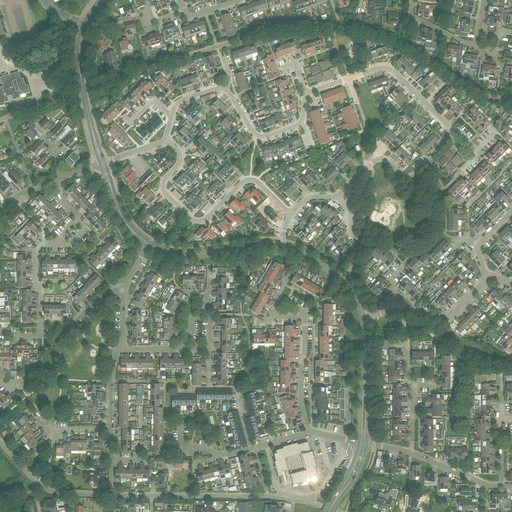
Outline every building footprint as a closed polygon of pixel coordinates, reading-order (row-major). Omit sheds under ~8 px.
[(162,10),(159,1),(156,2),(155,0),(154,0),(153,1),(157,12),(162,10)] [(167,8),(164,0),(161,0),(162,0),(159,1),(162,10),(167,8)] [(263,11),(258,0),(256,0),(257,3),(254,4),(257,13),(263,11)] [(268,9),(265,0),(262,1),(261,0),(258,0),(263,11),(268,9)] [(275,7),(272,0),(266,0),(270,9),(275,7)] [(302,11),(297,0),(295,0),(296,2),(293,3),(296,12),(302,11)] [(307,9),(303,0),(301,0),(300,0),(297,0),(302,11),(307,9)] [(312,7),(309,0),(303,0),(307,9),(312,7)] [(381,7),(382,7),(385,8),(385,3),(383,3),(383,0),(372,0),(372,1),(370,1),(370,7),(374,7),(374,10),(379,10),(379,8),(381,8),(381,7)] [(473,8),(474,2),(468,1),(467,0),(461,0),(461,3),(465,3),(464,7),(473,8)] [(257,13),(254,4),(251,5),(250,1),(248,2),(252,15),(257,13)] [(252,15),(248,2),(246,3),(247,6),(244,7),(247,17),(252,15)] [(428,11),(434,12),(435,6),(426,5),(425,9),(419,8),(418,14),(423,15),(423,17),(423,18),(427,19),(428,18),(429,15),(428,15),(428,11)] [(120,17),(117,18),(118,22),(121,22),(124,21),(130,19),(129,16),(135,14),(133,7),(124,10),(125,14),(122,15),(120,16),(120,17)] [(247,17),(244,7),(239,9),(239,8),(236,9),(237,12),(239,11),(242,18),(247,17)] [(382,15),(382,7),(381,7),(381,8),(379,8),(379,10),(374,10),(374,7),(370,7),(368,7),(368,15),(372,15),(372,16),(372,17),(373,18),(374,18),(377,18),(378,18),(379,17),(380,16),(379,15),(382,15)] [(474,10),(473,9),(473,8),(464,7),(464,10),(460,10),(459,16),(465,17),(466,13),(472,14),(472,13),(473,13),(474,10)] [(511,25),(511,16),(511,15),(509,15),(510,11),(503,10),(503,11),(502,15),(502,18),(505,19),(505,24),(511,25)] [(398,23),(398,13),(388,13),(388,24),(392,24),(392,23),(398,23)] [(502,18),(502,15),(499,14),(496,13),(495,16),(496,16),(496,19),(488,18),(487,25),(490,26),(497,27),(498,20),(501,21),(502,18)] [(219,23),(232,19),(230,14),(220,17),(221,20),(218,21),(219,23)] [(470,28),(471,22),(465,21),(465,17),(459,16),(458,21),(462,22),(461,26),(470,28)] [(206,31),(203,22),(200,23),(198,19),(196,20),(201,33),(206,31)] [(224,27),(233,24),(232,19),(219,23),(220,26),(223,24),(224,27)] [(201,33),(196,20),(194,21),(195,24),(192,25),(195,35),(201,33)] [(136,27),(134,22),(125,24),(126,30),(136,27)] [(176,31),(174,23),(169,25),(172,34),(177,32),(178,37),(181,36),(179,30),(176,31)] [(195,35),(192,25),(189,26),(188,23),(186,24),(190,36),(195,35)] [(190,36),(186,24),(184,24),(185,28),(182,29),(185,38),(190,36)] [(222,34),(235,29),(233,24),(224,27),(225,30),(222,31),(222,34)] [(172,34),(169,25),(163,27),(166,35),(163,36),(165,42),(168,41),(168,40),(173,38),(172,34)] [(470,33),(471,29),(470,28),(461,26),(460,29),(455,30),(455,35),(462,36),(463,33),(469,34),(469,33),(470,33)] [(228,38),(237,34),(235,29),(222,34),(223,36),(227,35),(228,38)] [(427,31),(428,30),(421,29),(420,35),(417,35),(415,42),(419,42),(419,41),(421,41),(422,40),(422,39),(426,39),(427,31)] [(433,32),(427,31),(426,39),(426,41),(425,44),(431,45),(430,48),(435,49),(436,40),(432,39),(433,32)] [(152,35),(156,45),(162,42),(159,32),(152,35)] [(145,48),(156,45),(152,35),(145,37),(146,39),(142,40),(145,48)] [(129,46),(128,46),(126,38),(121,40),(122,42),(119,43),(121,51),(123,54),(126,52),(127,52),(127,53),(128,53),(129,53),(130,53),(131,53),(131,52),(132,52),(132,51),(132,50),(133,50),(133,49),(132,49),(132,48),(132,47),(131,47),(131,46),(130,46),(129,46)] [(307,50),(305,45),(301,46),(300,44),(301,44),(300,40),(296,41),(299,49),(301,49),(302,52),(301,52),(302,55),(303,55),(305,54),(306,56),(310,54),(309,49),(307,50)] [(325,49),(324,46),(323,44),(324,44),(323,40),(320,41),(320,40),(315,42),(317,46),(318,46),(320,51),(325,49)] [(296,52),(296,51),(299,49),(296,41),(290,43),(291,48),(290,49),(291,54),(296,52)] [(317,46),(315,42),(310,43),(312,48),(313,47),(315,52),(320,51),(318,46),(317,46)] [(312,48),(310,43),(305,45),(307,50),(309,49),(310,54),(315,52),(313,47),(312,48)] [(395,55),(396,52),(396,49),(391,48),(390,45),(387,46),(381,48),(383,56),(389,54),(395,55)] [(453,55),(455,46),(449,45),(448,52),(445,52),(444,58),(449,59),(450,58),(450,57),(452,58),(453,57),(453,55)] [(258,55),(255,46),(254,46),(249,48),(251,55),(253,61),(256,60),(255,56),(258,55)] [(459,56),(460,47),(455,46),(453,55),(453,57),(453,58),(457,58),(456,62),(456,66),(460,67),(461,63),(461,60),(462,56),(459,56)] [(282,52),(280,47),(275,48),(275,50),(273,51),(274,54),(275,54),(277,59),(281,57),(280,52),(282,52)] [(251,55),(249,48),(243,49),(246,57),(251,55)] [(378,57),(375,50),(374,48),(369,50),(366,51),(368,56),(370,55),(372,59),(378,57)] [(381,48),(375,50),(378,57),(383,56),(381,48)] [(246,57),(243,49),(237,51),(240,59),(246,57)] [(240,59),(237,51),(232,53),(234,61),(240,59)] [(113,62),(117,61),(116,56),(115,57),(114,52),(107,53),(108,60),(104,61),(106,67),(113,65),(113,62)] [(273,60),(272,55),(270,56),(269,53),(263,54),(264,56),(263,57),(264,60),(263,60),(264,65),(269,63),(268,61),(273,60)] [(470,65),(472,56),(465,55),(465,61),(461,60),(461,63),(460,67),(466,68),(466,65),(470,65)] [(480,66),(477,66),(478,56),(474,55),(474,56),(472,56),(470,65),(470,69),(476,70),(475,77),(479,78),(480,70),(480,66)] [(205,58),(205,59),(203,59),(203,60),(202,61),(203,63),(204,64),(205,64),(207,64),(214,62),(212,56),(205,58)] [(405,62),(407,60),(405,58),(403,60),(401,57),(395,63),(400,67),(405,62)] [(275,65),(273,60),(268,61),(269,63),(264,65),(266,70),(271,68),(270,66),(275,65)] [(328,69),(325,61),(319,63),(320,68),(319,68),(320,72),(321,72),(321,71),(325,70),(328,69)] [(216,67),(214,62),(207,64),(204,65),(205,68),(206,68),(206,71),(207,71),(216,67)] [(404,72),(410,66),(405,62),(400,67),(404,72)] [(276,69),(275,65),(270,66),(271,68),(266,70),(267,75),(272,73),(272,71),(276,69)] [(489,75),(490,66),(484,65),(483,70),(480,70),(479,78),(478,79),(478,82),(480,82),(480,80),(479,80),(480,79),(484,79),(484,77),(489,78),(489,75)] [(320,72),(319,68),(318,66),(310,69),(312,75),(316,73),(317,75),(320,73),(321,72),(320,72)] [(414,70),(410,66),(404,72),(408,76),(409,75),(414,70)] [(497,67),(490,66),(489,75),(489,78),(488,80),(498,82),(500,73),(496,72),(497,67)] [(218,73),(216,67),(207,71),(206,71),(205,71),(206,73),(207,73),(210,72),(211,76),(216,74),(218,73)] [(278,74),(276,69),(272,71),(272,73),(267,75),(268,77),(266,78),(267,81),(279,77),(278,74)] [(332,76),(330,70),(326,71),(325,70),(321,71),(321,72),(322,73),(323,77),(324,79),(332,76)] [(432,81),(437,77),(439,74),(436,72),(433,74),(431,72),(430,70),(425,74),(432,81)] [(161,82),(164,78),(166,76),(162,72),(161,73),(160,71),(156,73),(152,76),(154,78),(152,80),(155,84),(159,80),(161,82)] [(199,82),(197,78),(199,78),(197,71),(192,72),(194,76),(190,77),(193,84),(199,82)] [(7,97),(12,95),(13,100),(21,98),(26,97),(25,94),(30,93),(27,85),(25,86),(23,78),(21,79),(18,72),(11,74),(12,79),(10,80),(9,75),(6,76),(6,74),(5,74),(2,75),(2,77),(0,77),(3,87),(0,87),(0,106),(2,106),(5,105),(4,103),(9,102),(7,97)] [(323,82),(322,77),(323,77),(322,73),(321,72),(320,73),(317,75),(314,76),(317,84),(323,82)] [(245,78),(243,73),(235,75),(237,81),(245,78)] [(428,86),(432,81),(425,74),(423,76),(425,78),(423,80),(428,86)] [(193,84),(190,77),(185,79),(187,86),(193,84)] [(288,85),(286,81),(287,80),(286,77),(281,79),(275,81),(277,87),(282,85),(283,87),(288,85)] [(164,85),(168,82),(164,78),(161,82),(159,80),(155,84),(159,88),(163,84),(164,85)] [(246,84),(245,78),(237,81),(239,87),(246,84)] [(388,81),(387,82),(385,78),(379,80),(382,88),(385,94),(384,95),(386,97),(388,94),(386,93),(385,88),(390,86),(388,81)] [(187,86),(185,79),(179,81),(181,88),(187,86)] [(149,90),(153,87),(149,83),(150,82),(147,80),(145,82),(144,81),(141,84),(144,88),(145,87),(149,90)] [(382,88),(379,80),(374,82),(376,90),(382,88)] [(424,90),(428,86),(423,80),(418,84),(424,90)] [(168,89),(171,85),(168,82),(164,85),(163,84),(159,88),(163,91),(166,87),(168,89)] [(376,90),(374,82),(368,84),(371,92),(376,90)] [(249,83),(246,84),(239,87),(241,92),(251,89),(249,83)] [(146,94),(149,90),(145,87),(144,88),(141,84),(137,88),(141,91),(142,90),(146,94)] [(175,89),(171,85),(168,89),(166,87),(163,91),(166,95),(167,94),(169,96),(172,93),(171,93),(175,89)] [(142,98),(146,94),(142,90),(141,91),(137,88),(134,91),(137,95),(138,94),(142,98)] [(346,98),(343,88),(337,90),(342,104),(344,103),(343,99),(346,98)] [(393,101),(400,93),(396,89),(388,96),(393,101)] [(256,98),(254,93),(253,90),(248,92),(248,94),(247,95),(249,101),(256,98)] [(342,104),(337,90),(332,91),(335,102),(339,100),(340,105),(342,104)] [(137,95),(134,91),(130,95),(134,98),(135,97),(138,101),(142,98),(138,94),(137,95)] [(335,102),(332,91),(326,93),(331,108),(333,107),(332,103),(335,102)] [(331,108),(326,93),(321,95),(325,106),(328,104),(329,108),(331,108)] [(397,105),(404,97),(400,93),(393,101),(397,105)] [(448,103),(451,100),(445,93),(439,99),(442,102),(443,104),(442,105),(445,108),(449,105),(448,103)] [(135,105),(138,101),(135,97),(134,98),(130,95),(126,99),(130,102),(131,101),(135,105)] [(403,107),(409,102),(404,97),(397,105),(399,107),(401,105),(403,107)] [(260,101),(257,102),(256,98),(249,101),(250,107),(261,103),(260,101)] [(131,108),(135,105),(131,101),(130,102),(126,99),(123,102),(126,106),(125,107),(128,109),(129,108),(130,107),(131,108)] [(211,116),(222,105),(218,101),(217,102),(214,99),(212,101),(206,104),(207,107),(209,109),(212,112),(209,114),(211,116)] [(451,107),(455,103),(451,100),(448,103),(449,105),(445,108),(449,112),(453,108),(451,107)] [(119,114),(122,110),(121,109),(123,107),(121,104),(120,105),(117,101),(113,105),(116,109),(115,110),(119,114)] [(455,111),(459,107),(461,105),(457,101),(455,103),(451,107),(453,108),(449,112),(453,115),(456,112),(455,111)] [(263,109),(261,103),(250,107),(252,112),(263,109)] [(206,114),(202,105),(197,107),(194,104),(190,109),(197,116),(200,113),(203,117),(206,114)] [(497,106),(492,104),(488,108),(491,112),(494,109),(497,106)] [(116,109),(113,105),(109,109),(113,112),(111,113),(115,117),(119,114),(115,110),(116,109)] [(227,110),(222,105),(211,116),(213,118),(217,114),(220,116),(227,110)] [(296,110),(294,105),(289,106),(289,105),(284,106),(285,111),(283,111),(284,115),(285,115),(286,117),(294,115),(293,111),(296,110)] [(338,117),(352,112),(350,106),(349,107),(340,110),(341,113),(337,115),(338,117)] [(461,116),(463,114),(461,112),(462,111),(459,107),(455,111),(456,112),(453,115),(457,119),(460,116),(461,116)] [(474,115),(477,111),(474,107),(470,111),(469,110),(465,115),(467,117),(468,116),(471,120),(475,116),(474,115)] [(113,112),(109,109),(106,112),(109,116),(108,117),(112,121),(115,117),(111,113),(113,112)] [(194,119),(197,116),(190,109),(188,110),(187,110),(185,111),(185,112),(186,113),(185,114),(188,116),(186,118),(194,126),(197,122),(194,119)] [(325,114),(325,112),(320,113),(319,109),(310,113),(309,113),(311,119),(325,114)] [(413,111),(412,112),(410,109),(403,116),(406,119),(407,117),(412,121),(417,116),(417,115),(417,114),(416,113),(415,113),(413,111)] [(477,118),(481,115),(477,111),(474,115),(475,116),(471,120),(475,123),(479,120),(477,118)] [(111,122),(112,121),(108,117),(109,116),(106,112),(102,116),(103,117),(101,119),(103,121),(104,121),(108,124),(111,122)] [(344,121),(354,117),(352,112),(338,117),(338,119),(343,117),(344,121)] [(279,120),(281,119),(279,113),(276,114),(277,114),(274,115),(275,117),(272,118),(274,126),(280,124),(279,120)] [(486,117),(483,113),(481,115),(477,118),(479,120),(475,123),(479,127),(482,123),(481,122),(485,118),(486,117)] [(323,120),(322,117),(326,116),(325,114),(311,119),(313,124),(323,120)] [(154,119),(152,120),(153,121),(157,126),(158,126),(162,122),(156,116),(154,119)] [(416,126),(421,120),(417,116),(412,121),(416,126)] [(226,128),(233,121),(228,117),(226,119),(224,117),(218,123),(222,128),(224,126),(226,128)] [(268,128),(266,120),(265,117),(259,119),(259,120),(259,121),(260,123),(262,128),(262,130),(263,131),(266,130),(266,129),(266,128),(268,128)] [(356,122),(354,117),(344,121),(345,124),(341,125),(341,127),(356,122)] [(272,118),(266,120),(268,128),(274,126),(272,118)] [(487,128),(489,125),(487,123),(488,122),(485,118),(481,122),(482,123),(479,127),(482,131),(486,127),(487,128)] [(500,126),(504,123),(500,119),(496,123),(495,122),(493,124),(495,126),(494,128),(498,131),(501,128),(500,126)] [(40,126),(45,131),(49,126),(52,129),(56,124),(51,120),(48,123),(46,120),(40,126)] [(150,123),(148,125),(154,130),(158,126),(157,126),(153,121),(152,120),(151,122),(150,123)] [(324,124),(323,120),(313,124),(314,129),(329,124),(328,122),(324,124)] [(420,130),(426,124),(421,120),(416,126),(420,130)] [(188,133),(184,128),(189,124),(186,121),(180,127),(182,130),(177,135),(182,139),(188,133)] [(236,123),(234,121),(233,122),(233,121),(226,128),(224,130),(227,133),(228,132),(229,134),(225,138),(228,140),(232,136),(234,134),(232,132),(237,126),(236,124),(236,123)] [(35,127),(30,122),(25,127),(29,131),(26,134),(33,140),(36,137),(35,136),(37,134),(32,129),(35,127)] [(358,128),(356,122),(341,127),(342,129),(346,128),(347,131),(358,128)] [(114,130),(118,127),(114,123),(110,127),(110,126),(107,129),(109,131),(108,132),(112,135),(116,132),(114,130)] [(504,130),(507,126),(504,123),(500,126),(501,128),(498,131),(501,135),(505,131),(504,130)] [(327,131),(326,128),(330,126),(329,124),(314,129),(316,135),(327,131)] [(144,129),(148,133),(150,135),(153,131),(154,130),(151,128),(148,125),(146,126),(144,128),(144,129)] [(69,131),(71,129),(67,126),(63,130),(59,126),(52,133),(57,138),(64,132),(66,134),(69,131)] [(138,129),(136,131),(143,138),(147,135),(148,133),(144,129),(143,128),(141,126),(139,128),(138,129)] [(507,133),(511,130),(507,126),(504,130),(505,131),(501,135),(505,138),(508,135),(507,133)] [(118,134),(121,131),(118,127),(114,130),(116,132),(112,135),(115,139),(119,135),(118,134)] [(387,140),(392,134),(388,130),(383,136),(387,140)] [(74,141),(71,138),(74,139),(76,137),(75,134),(72,133),(69,131),(66,134),(65,135),(68,138),(62,144),(67,148),(74,141)] [(121,138),(125,134),(121,131),(118,134),(119,135),(115,139),(119,143),(123,139),(121,138)] [(197,137),(201,133),(199,131),(197,132),(195,135),(193,133),(191,135),(188,133),(182,139),(186,144),(191,139),(193,141),(197,137)] [(206,142),(203,140),(205,139),(203,136),(206,133),(204,131),(201,133),(197,137),(199,140),(194,145),(199,149),(206,142)] [(328,134),(327,131),(316,135),(318,140),(333,135),(332,133),(328,134)] [(433,145),(437,141),(435,139),(439,136),(433,131),(428,135),(430,137),(427,140),(433,145)] [(132,142),(128,139),(129,138),(125,134),(121,138),(123,139),(119,143),(123,146),(126,143),(129,145),(132,142)] [(234,147),(236,145),(243,138),(238,134),(234,138),(232,136),(228,140),(227,141),(229,143),(230,143),(234,147)] [(391,144),(397,139),(392,134),(387,140),(391,144)] [(330,142),(329,138),(333,137),(333,135),(318,140),(320,145),(330,142)] [(303,148),(299,136),(291,139),(291,140),(292,140),(294,148),(295,148),(295,150),(302,147),(303,148)] [(243,147),(247,143),(243,138),(236,145),(239,148),(236,150),(240,154),(245,149),(243,147)] [(395,148),(401,143),(397,139),(391,144),(395,148)] [(294,148),(292,140),(291,140),(284,142),(284,143),(287,152),(288,152),(288,153),(288,154),(293,153),(293,152),(296,152),(295,150),(295,148),(294,148)] [(433,145),(427,140),(423,144),(429,149),(433,145)] [(211,145),(209,146),(206,142),(199,149),(203,154),(208,149),(211,152),(209,154),(212,156),(217,151),(211,145)] [(509,148),(505,145),(506,144),(504,142),(502,143),(501,142),(497,146),(500,150),(502,148),(505,152),(509,148)] [(24,153),(28,157),(33,153),(37,156),(44,148),(39,143),(31,150),(29,148),(24,153)] [(287,152),(284,143),(277,146),(280,154),(280,156),(280,155),(287,153),(288,153),(288,152),(287,152)] [(424,154),(429,149),(423,144),(419,148),(424,154)] [(280,154),(277,146),(277,145),(269,148),(272,156),(272,157),(273,157),(272,157),(280,154)] [(348,149),(344,145),(340,150),(341,151),(340,152),(336,155),(339,158),(346,164),(350,160),(346,155),(349,152),(347,150),(348,149)] [(404,151),(406,149),(402,145),(394,153),(398,157),(404,151)] [(500,150),(497,146),(493,150),(497,153),(498,152),(502,156),(505,152),(502,148),(500,150)] [(272,156),(269,148),(269,147),(261,149),(264,159),(265,159),(265,158),(272,156)] [(403,161),(408,156),(410,153),(406,149),(404,151),(398,157),(403,161)] [(455,155),(449,149),(444,154),(447,157),(446,158),(449,161),(450,161),(450,160),(453,157),(455,155)] [(76,155),(79,152),(77,150),(66,161),(71,167),(80,158),(76,155)] [(497,153),(493,150),(490,153),(493,157),(495,156),(498,159),(502,156),(498,152),(497,153)] [(223,157),(219,153),(217,151),(214,154),(220,160),(223,157)] [(158,155),(155,158),(158,162),(156,163),(161,168),(163,166),(164,167),(171,161),(169,159),(170,158),(168,155),(165,152),(162,155),(160,154),(158,156),(158,155)] [(494,166),(496,164),(495,163),(498,159),(495,156),(493,157),(490,153),(486,157),(488,159),(490,161),(489,161),(494,166)] [(456,166),(462,159),(457,155),(454,158),(453,157),(450,160),(450,161),(451,161),(454,164),(456,166)] [(40,165),(43,169),(50,162),(45,156),(41,160),(39,158),(33,164),(37,168),(40,165)] [(407,166),(413,160),(408,156),(403,161),(407,166)] [(450,162),(450,161),(449,161),(446,158),(444,156),(438,163),(443,167),(446,164),(447,165),(450,162)] [(341,169),(346,164),(339,158),(336,160),(334,158),(332,160),(330,158),(328,160),(331,163),(335,167),(337,165),(341,169)] [(209,167),(204,162),(202,165),(197,160),(192,164),(199,171),(201,172),(203,170),(204,172),(209,167)] [(234,172),(230,167),(232,165),(227,160),(224,162),(225,163),(223,165),(225,167),(223,170),(230,176),(230,175),(232,176),(234,173),(234,172)] [(452,173),(456,168),(453,165),(454,164),(451,161),(450,161),(450,162),(447,165),(445,167),(452,173)] [(492,167),(490,165),(489,166),(485,162),(482,166),(485,169),(484,171),(488,174),(491,171),(490,169),(492,167)] [(338,175),(334,170),(336,168),(335,167),(331,163),(329,165),(330,166),(327,169),(329,170),(327,172),(334,179),(338,175)] [(197,173),(199,171),(192,164),(188,169),(192,173),(190,175),(194,180),(199,175),(197,173)] [(136,178),(135,176),(136,175),(137,174),(133,167),(131,169),(127,165),(120,172),(122,174),(121,175),(126,188),(136,178)] [(485,169),(482,166),(478,169),(482,173),(480,174),(484,178),(488,174),(484,171),(485,169)] [(312,176),(315,174),(315,173),(313,172),(308,167),(305,170),(307,172),(303,175),(305,177),(305,178),(311,183),(312,185),(317,180),(312,176)] [(482,173),(478,169),(474,173),(478,177),(477,178),(480,181),(484,178),(480,174),(482,173)] [(230,176),(223,170),(221,172),(219,170),(216,172),(215,171),(213,173),(216,176),(219,179),(221,176),(225,181),(226,180),(227,181),(229,178),(229,177),(230,176)] [(21,179),(14,171),(10,176),(6,172),(4,174),(2,175),(6,179),(8,181),(10,179),(16,184),(21,179)] [(144,190),(142,188),(151,180),(151,181),(156,177),(150,171),(140,181),(137,179),(130,186),(132,188),(131,189),(134,192),(138,189),(140,191),(136,195),(140,199),(143,196),(144,197),(150,191),(146,188),(144,190)] [(334,179),(327,172),(325,175),(323,173),(321,175),(329,184),(334,179)] [(192,182),(195,180),(194,180),(190,175),(188,178),(184,173),(179,178),(185,184),(188,187),(191,184),(190,184),(192,182)] [(478,177),(474,173),(471,177),(472,178),(469,180),(473,185),(475,183),(477,185),(480,181),(477,178),(478,177)] [(302,174),(296,178),(295,177),(293,179),(296,181),(298,184),(300,182),(306,188),(311,183),(305,178),(305,177),(303,175),(302,174)] [(4,181),(6,179),(2,175),(0,177),(0,188),(3,192),(6,189),(7,189),(9,187),(4,181)] [(224,189),(219,183),(221,181),(219,179),(216,176),(212,180),(216,183),(213,186),(220,193),(224,189)] [(297,188),(293,184),(296,181),(293,179),(291,176),(288,179),(287,178),(285,183),(284,184),(286,185),(293,192),(297,188)] [(181,189),(185,184),(179,178),(175,182),(179,186),(176,189),(181,194),(183,191),(181,189)] [(473,185),(469,180),(468,181),(465,178),(463,180),(462,178),(458,182),(462,186),(463,185),(466,188),(470,185),(472,186),(473,185)] [(462,186),(458,182),(454,186),(458,189),(459,188),(463,192),(466,188),(463,185),(462,186)] [(73,200),(79,194),(76,190),(78,188),(74,184),(72,186),(76,190),(69,196),(73,200)] [(293,192),(286,185),(282,189),(280,187),(279,187),(276,184),(272,187),(281,196),(284,193),(288,197),(293,192)] [(220,193),(213,186),(211,188),(209,187),(209,186),(208,185),(207,186),(206,186),(206,187),(203,190),(208,195),(210,192),(215,198),(216,197),(217,197),(220,195),(220,194),(219,194),(220,193)] [(69,196),(76,190),(72,186),(66,192),(69,196)] [(458,189),(454,186),(451,189),(454,193),(456,192),(459,195),(461,198),(465,194),(463,192),(459,188),(458,189)] [(197,198),(194,196),(198,191),(194,187),(188,194),(190,196),(186,201),(190,205),(197,198)] [(456,199),(459,195),(456,192),(454,193),(451,189),(447,193),(451,197),(450,198),(453,200),(455,198),(456,199)] [(257,204),(263,198),(255,190),(252,194),(249,191),(244,195),(249,200),(252,198),(257,204)] [(148,206),(156,198),(150,191),(144,197),(145,198),(143,200),(148,206)] [(509,199),(502,192),(498,196),(505,202),(509,199)] [(38,205),(47,195),(46,193),(42,197),(40,195),(38,197),(37,195),(33,199),(34,201),(38,205)] [(77,204),(83,198),(79,194),(73,200),(77,204)] [(41,209),(47,203),(45,201),(49,197),(47,195),(38,205),(41,209)] [(505,202),(498,196),(494,200),(496,202),(498,203),(501,206),(505,202)] [(201,207),(208,201),(204,197),(199,201),(197,198),(190,205),(194,210),(199,205),(201,207)] [(81,207),(87,201),(83,198),(77,204),(81,207)] [(230,205),(236,211),(239,208),(242,211),(247,206),(242,202),(240,204),(235,200),(230,205)] [(45,213),(55,203),(53,201),(49,205),(47,203),(41,209),(45,213)] [(85,211),(91,205),(87,201),(81,207),(85,211)] [(504,210),(501,206),(498,203),(496,202),(492,205),(494,207),(501,213),(504,210)] [(47,218),(49,216),(55,210),(53,208),(57,204),(55,203),(45,213),(44,214),(47,218)] [(323,208),(323,207),(319,204),(313,210),(317,214),(319,212),(323,208)] [(94,210),(95,209),(91,205),(85,211),(89,215),(92,212),(94,210)] [(150,215),(155,219),(163,211),(158,205),(153,210),(150,208),(144,215),(147,218),(150,215)] [(329,209),(325,205),(323,207),(323,208),(319,212),(323,216),(324,215),(323,215),(329,209)] [(501,213),(494,207),(492,205),(488,209),(490,211),(497,217),(501,213)] [(334,212),(333,212),(330,208),(329,209),(323,215),(324,215),(327,218),(328,217),(334,212)] [(53,220),(63,210),(61,209),(57,212),(55,210),(49,216),(53,220)] [(265,214),(272,221),(277,216),(270,209),(265,214)] [(497,217),(490,211),(488,209),(485,213),(493,221),(497,217)] [(63,218),(61,216),(64,212),(63,210),(53,220),(56,224),(56,225),(58,227),(64,221),(62,219),(63,218)] [(89,222),(98,213),(94,210),(92,212),(89,215),(85,218),(89,222)] [(332,221),(336,216),(337,216),(339,214),(335,210),(333,212),(334,212),(328,217),(332,221)] [(170,213),(169,214),(166,212),(162,216),(157,221),(162,226),(166,222),(169,225),(176,218),(170,213)] [(242,222),(236,216),(234,218),(229,212),(223,218),(231,225),(233,227),(237,224),(238,226),(242,222)] [(93,226),(99,220),(98,218),(99,216),(99,215),(98,213),(89,222),(93,226)] [(333,227),(340,220),(345,215),(343,213),(340,216),(338,218),(337,216),(336,216),(332,221),(330,223),(333,227)] [(489,225),(493,221),(485,213),(481,217),(489,225)] [(266,220),(261,215),(253,222),(253,224),(255,226),(256,226),(263,233),(268,228),(263,222),(266,220)] [(315,225),(316,225),(319,222),(313,215),(309,219),(310,220),(315,225)] [(316,233),(314,231),(313,230),(301,218),(301,219),(300,217),(299,219),(304,224),(305,227),(304,228),(305,229),(312,236),(313,236),(316,234),(316,233)] [(313,230),(317,226),(316,225),(315,225),(310,220),(308,222),(307,221),(305,220),(303,217),(301,218),(313,230)] [(489,225),(481,217),(479,218),(477,220),(485,229),(489,225)] [(36,228),(30,222),(28,220),(24,223),(36,235),(38,234),(34,230),(36,228)] [(97,230),(103,224),(105,222),(104,220),(102,220),(101,222),(99,220),(93,226),(97,230)] [(481,233),(485,229),(477,220),(470,227),(477,234),(480,232),(481,233)] [(334,237),(338,232),(339,233),(341,231),(339,229),(341,227),(340,226),(343,223),(342,222),(339,225),(337,227),(330,233),(334,237)] [(36,235),(24,223),(20,227),(28,235),(30,233),(34,237),(36,235)] [(213,228),(220,234),(223,232),(226,230),(227,231),(230,228),(224,223),(221,225),(220,223),(217,226),(216,225),(213,228)] [(101,234),(107,227),(103,224),(97,230),(101,234)] [(312,236),(305,229),(303,231),(301,230),(298,226),(296,228),(306,237),(308,240),(308,239),(309,241),(310,241),(313,238),(313,237),(312,236)] [(28,235),(20,227),(16,231),(28,243),(30,241),(26,238),(28,235)] [(199,237),(201,240),(206,235),(211,239),(216,235),(208,227),(205,231),(202,228),(195,235),(198,238),(199,237)] [(302,241),(306,237),(296,228),(295,229),(298,232),(295,234),(302,241)] [(336,243),(345,233),(347,231),(345,230),(343,232),(342,232),(340,234),(339,233),(338,232),(334,237),(330,241),(333,245),(335,242),(336,243)] [(28,243),(16,231),(14,233),(14,234),(13,235),(21,243),(23,241),(26,245),(28,243)] [(508,240),(510,238),(504,232),(499,236),(504,240),(502,243),(506,248),(511,243),(508,240)] [(337,248),(342,243),(343,243),(344,242),(342,240),(343,239),(343,238),(346,235),(345,233),(336,243),(335,242),(333,245),(337,248)] [(18,246),(21,243),(13,235),(10,238),(18,246)] [(115,249),(119,245),(112,239),(110,241),(108,239),(107,241),(115,249)] [(341,252),(347,245),(351,241),(350,240),(347,243),(345,243),(344,245),(343,243),(342,243),(337,248),(336,249),(340,253),(341,252)] [(111,253),(115,249),(107,241),(105,243),(107,245),(105,247),(111,253)] [(450,247),(444,241),(440,245),(447,251),(450,247)] [(344,256),(347,253),(350,255),(355,249),(353,247),(356,244),(354,243),(351,246),(349,246),(349,247),(347,245),(341,252),(344,256)] [(447,251),(440,245),(436,248),(443,255),(447,251)] [(494,263),(503,254),(502,252),(499,249),(497,246),(492,252),(494,254),(490,258),(494,263)] [(107,257),(111,253),(105,247),(103,249),(101,247),(99,249),(107,257)] [(374,258),(380,251),(377,247),(370,254),(374,258)] [(443,255),(436,248),(432,252),(439,259),(443,255)] [(103,260),(107,257),(99,249),(97,250),(99,252),(97,254),(103,260)] [(380,260),(384,255),(380,251),(374,258),(378,262),(380,260)] [(439,259),(432,252),(429,256),(432,260),(437,264),(441,260),(439,259)] [(460,262),(466,256),(462,252),(456,259),(460,262)] [(31,259),(26,259),(26,256),(26,253),(17,253),(17,261),(31,261),(31,259)] [(384,263),(390,257),(386,253),(384,255),(380,260),(384,263)] [(432,260),(429,256),(426,253),(422,257),(428,264),(432,260)] [(103,260),(97,254),(95,256),(93,255),(91,256),(99,264),(103,260)] [(499,267),(503,263),(505,265),(511,260),(509,258),(508,258),(506,256),(505,257),(503,254),(494,263),(499,267)] [(95,268),(99,264),(91,256),(90,258),(92,260),(89,262),(95,268)] [(464,266),(470,260),(466,256),(460,262),(464,266)] [(392,259),(390,257),(384,263),(388,267),(390,265),(392,267),(395,264),(393,262),(394,261),(392,259)] [(422,257),(418,261),(422,265),(425,268),(428,264),(422,257)] [(422,265),(418,261),(415,258),(411,262),(418,269),(422,265)] [(467,270),(474,264),(470,260),(464,266),(467,270)] [(279,271),(282,266),(274,262),(271,266),(279,271)] [(418,269),(411,262),(407,266),(412,270),(414,272),(417,275),(421,271),(418,269)] [(471,274),(478,267),(474,264),(467,270),(471,274)] [(276,275),(279,271),(271,266),(271,267),(269,265),(266,270),(269,271),(276,275)] [(274,280),(276,275),(269,271),(266,276),(279,284),(280,282),(281,281),(277,279),(276,281),(274,280)] [(156,282),(159,277),(151,273),(150,276),(147,274),(146,276),(156,282)] [(226,284),(226,278),(225,278),(225,274),(222,274),(222,278),(217,278),(217,281),(212,281),(212,284),(226,284)] [(296,284),(300,277),(295,274),(291,282),(296,284)] [(102,281),(96,275),(92,279),(100,287),(102,285),(100,283),(102,281)] [(404,290),(411,283),(408,281),(410,280),(405,275),(400,281),(403,284),(400,286),(404,290)] [(159,284),(156,282),(146,276),(145,279),(147,280),(146,282),(153,287),(154,285),(156,286),(157,286),(159,284)] [(279,284),(266,276),(263,280),(271,285),(272,283),(274,284),(274,283),(278,286),(278,285),(279,284)] [(305,280),(300,277),(296,284),(300,287),(305,280)] [(381,278),(377,281),(377,282),(384,288),(388,284),(381,278)] [(100,287),(92,279),(88,282),(94,289),(96,287),(98,289),(100,287)] [(384,288),(377,282),(377,281),(376,279),(372,283),(380,292),(384,288)] [(465,286),(458,279),(455,283),(461,290),(465,286)] [(270,287),(271,285),(263,280),(260,285),(270,291),(274,293),(275,291),(271,288),(270,287)] [(305,290),(309,282),(305,280),(300,287),(305,290)] [(94,289),(88,282),(84,286),(92,294),(94,293),(92,291),(94,289)] [(151,291),(153,287),(146,282),(144,285),(142,284),(141,286),(151,291)] [(310,293),(314,285),(309,282),(305,290),(310,293)] [(461,290),(455,283),(453,282),(449,285),(457,293),(461,290)] [(380,292),(372,283),(368,287),(370,289),(376,296),(380,292)] [(408,294),(415,287),(411,283),(404,290),(408,294)] [(92,294),(84,286),(83,285),(79,288),(80,290),(86,296),(89,294),(90,296),(92,294)] [(270,291),(260,285),(258,290),(261,292),(265,294),(268,290),(270,291)] [(314,295),(319,288),(314,285),(310,293),(314,295)] [(457,293),(449,285),(448,285),(447,286),(448,287),(445,289),(454,297),(457,293)] [(148,296),(151,291),(141,286),(140,288),(142,289),(140,292),(148,296)] [(181,300),(184,295),(177,291),(178,289),(175,287),(171,294),(181,300)] [(412,298),(418,291),(415,287),(408,294),(412,298)] [(322,293),(324,291),(319,288),(314,295),(319,298),(322,293)] [(454,297),(445,289),(441,293),(450,301),(454,297)] [(86,296),(80,290),(76,294),(85,302),(86,300),(84,298),(86,296)] [(492,302),(502,292),(500,290),(497,292),(495,290),(488,297),(492,302)] [(418,291),(412,298),(416,302),(422,295),(418,291)] [(450,301),(441,293),(439,291),(436,295),(438,297),(446,305),(450,301)] [(145,301),(148,296),(140,292),(139,294),(137,293),(135,295),(145,301)] [(261,292),(259,297),(266,301),(269,296),(265,294),(261,292)] [(503,299),(501,297),(504,294),(502,292),(492,302),(497,306),(500,302),(503,299)] [(85,302),(76,294),(73,298),(79,304),(81,302),(83,304),(85,302)] [(179,304),(181,300),(171,294),(169,299),(171,300),(179,304)] [(504,307),(511,298),(511,294),(511,295),(509,297),(507,295),(503,299),(500,302),(504,307)] [(145,301),(135,295),(134,297),(137,299),(135,302),(138,303),(136,307),(144,309),(145,307),(143,306),(145,301)] [(263,306),(266,301),(259,297),(256,301),(263,306)] [(446,305),(438,297),(431,303),(436,308),(439,305),(442,309),(446,305)] [(176,309),(179,304),(171,300),(168,305),(176,309)] [(261,310),(263,306),(256,301),(253,306),(261,310)] [(173,314),(176,309),(168,305),(166,303),(163,312),(169,313),(170,312),(173,314)] [(61,306),(61,317),(63,317),(63,315),(66,315),(66,314),(69,314),(69,304),(61,304),(61,306)] [(482,312),(484,310),(479,305),(476,307),(477,308),(475,310),(470,306),(468,308),(480,319),(484,315),(482,312)] [(258,315),(261,310),(253,306),(251,311),(258,315)] [(141,316),(141,311),(144,311),(144,309),(136,307),(136,311),(133,311),(133,314),(130,314),(130,316),(141,316)] [(480,319),(468,308),(466,310),(471,314),(469,316),(476,323),(480,319)] [(172,323),(172,318),(169,318),(168,316),(163,314),(163,315),(162,315),(161,316),(161,317),(161,318),(162,318),(163,318),(163,323),(172,323)] [(476,323),(469,316),(466,319),(464,316),(462,318),(471,328),(476,323)] [(467,332),(471,328),(462,318),(459,320),(462,323),(460,325),(460,324),(455,329),(460,334),(464,329),(467,332)] [(511,335),(511,330),(506,324),(505,325),(505,326),(502,329),(507,334),(510,338),(510,337),(511,335)] [(511,343),(511,339),(510,337),(510,338),(507,334),(503,338),(502,337),(501,337),(510,345),(511,343)] [(510,345),(501,337),(501,336),(500,337),(502,339),(497,344),(495,343),(493,346),(503,352),(505,350),(510,345)] [(403,346),(403,340),(398,340),(398,341),(382,341),(382,351),(386,351),(389,351),(389,350),(395,350),(395,346),(403,346)] [(206,370),(206,367),(201,367),(201,364),(199,364),(199,363),(194,363),(194,360),(190,360),(190,361),(190,366),(192,366),(192,370),(206,370)] [(496,381),(496,374),(491,374),(491,375),(476,375),(476,384),(482,384),(488,384),(488,381),(496,381)] [(245,401),(260,397),(259,394),(254,396),(254,393),(243,395),(245,401)] [(10,403),(11,401),(9,399),(11,397),(9,394),(6,398),(3,395),(0,397),(0,404),(1,406),(4,404),(5,406),(7,406),(10,403)] [(256,404),(256,401),(261,400),(260,397),(245,401),(246,407),(256,404)] [(292,406),(291,403),(296,402),(296,399),(282,403),(283,408),(292,406)] [(98,408),(98,400),(84,400),(88,400),(88,408),(81,408),(96,408),(98,408),(98,409),(98,408)] [(248,412),(263,408),(262,406),(262,405),(257,407),(256,404),(246,407),(248,412)] [(98,411),(98,409),(98,408),(96,408),(81,408),(84,408),(83,409),(83,411),(83,415),(79,415),(93,415),(93,416),(95,416),(101,416),(101,413),(95,413),(95,411),(98,411)] [(259,415),(259,412),(264,411),(263,408),(248,412),(249,418),(254,416),(254,417),(259,415)] [(295,416),(294,414),(299,412),(298,410),(285,413),(282,414),(283,418),(281,418),(282,420),(283,419),(286,419),(295,416)] [(238,411),(237,411),(228,413),(227,414),(228,417),(223,418),(224,421),(239,417),(238,411)] [(28,423),(30,421),(25,415),(23,417),(21,414),(15,420),(17,422),(15,424),(20,429),(17,432),(28,423)] [(93,420),(93,416),(93,415),(79,415),(79,416),(83,416),(83,423),(79,423),(93,423),(93,424),(98,424),(98,420),(93,420)] [(260,419),(260,418),(255,419),(254,417),(254,416),(249,418),(244,419),(245,425),(261,421),(260,419)] [(285,425),(288,424),(301,420),(300,418),(295,419),(295,416),(286,419),(283,419),(285,425)] [(240,422),(239,417),(224,421),(224,423),(229,422),(230,425),(240,422)] [(482,420),(475,420),(475,425),(478,425),(492,425),(492,423),(486,423),(486,418),(486,417),(482,417),(482,418),(482,420)] [(289,429),(297,427),(296,424),(302,423),(301,420),(288,424),(289,429)] [(257,428),(256,425),(261,423),(261,421),(245,425),(247,430),(257,428)] [(227,432),(242,428),(240,422),(230,425),(231,428),(226,429),(227,432)] [(31,430),(33,429),(28,423),(17,432),(20,430),(25,435),(20,439),(31,430)] [(243,433),(242,428),(227,432),(227,434),(232,433),(233,436),(243,433)] [(264,432),(263,429),(258,430),(257,428),(247,430),(248,436),(264,432)] [(23,447),(34,437),(34,438),(36,436),(40,433),(38,430),(34,434),(31,430),(20,439),(20,440),(23,437),(28,442),(23,446),(23,447)] [(260,439),(259,436),(264,434),(264,432),(248,436),(250,442),(255,440),(260,439)] [(245,439),(243,433),(233,436),(234,439),(229,440),(230,443),(245,439)] [(93,451),(93,444),(94,444),(94,439),(94,434),(91,434),(91,439),(86,439),(86,441),(86,451),(93,451)] [(28,453),(39,443),(34,438),(36,436),(34,438),(34,437),(23,447),(26,444),(31,450),(28,452),(28,453)] [(47,450),(47,448),(46,447),(48,445),(48,446),(52,442),(50,440),(46,443),(43,439),(39,443),(28,453),(29,453),(32,449),(37,455),(40,452),(41,454),(43,454),(47,450)] [(101,456),(101,444),(102,444),(102,439),(98,439),(98,444),(94,444),(93,444),(93,451),(93,456),(101,456)] [(246,444),(245,439),(230,443),(230,446),(235,444),(236,447),(246,444)] [(307,443),(298,445),(298,443),(276,449),(276,451),(275,451),(273,454),(275,462),(274,462),(278,477),(279,477),(281,484),(285,486),(292,484),(293,486),(308,482),(307,480),(315,478),(317,475),(315,467),(316,467),(312,452),(310,452),(308,444),(307,443)] [(249,465),(248,462),(254,461),(253,458),(239,462),(241,467),(249,465)] [(384,468),(384,473),(387,473),(394,473),(394,466),(391,466),(391,459),(384,459),(384,468)] [(182,468),(183,461),(175,460),(175,461),(158,460),(158,463),(163,464),(175,464),(175,468),(182,468)] [(225,475),(221,461),(219,462),(219,465),(218,466),(218,467),(217,468),(219,476),(220,476),(221,479),(226,478),(226,477),(225,477),(225,475)] [(231,476),(228,465),(225,466),(223,461),(221,461),(225,475),(225,477),(226,477),(231,476)] [(409,471),(409,467),(407,467),(407,466),(404,466),(404,461),(398,461),(398,467),(395,467),(395,473),(401,473),(401,471),(406,471),(407,471),(409,471)] [(219,476),(217,468),(214,468),(213,463),(211,464),(214,477),(218,476),(219,480),(221,479),(220,476),(219,476)] [(209,479),(207,470),(204,471),(202,466),(200,467),(204,480),(209,479)] [(420,466),(416,466),(412,466),(412,471),(409,471),(409,480),(414,480),(414,476),(420,476),(420,466)] [(198,482),(204,480),(200,467),(198,467),(199,472),(196,473),(196,474),(194,475),(194,477),(196,482),(198,482)] [(252,475),(251,473),(256,471),(256,469),(242,472),(244,478),(252,475)] [(102,470),(98,470),(98,473),(86,473),(85,473),(84,474),(84,475),(84,476),(84,477),(85,478),(86,478),(86,481),(86,482),(87,483),(88,483),(93,483),(93,484),(97,485),(98,479),(101,479),(101,477),(101,476),(105,476),(105,470),(102,470)] [(433,472),(428,472),(428,476),(424,476),(424,482),(430,482),(430,486),(437,486),(437,485),(437,481),(434,481),(433,472)] [(166,474),(158,474),(158,476),(153,475),(152,482),(158,482),(158,485),(166,485),(166,474)] [(448,492),(450,492),(450,485),(450,481),(447,481),(447,478),(440,478),(440,485),(437,485),(437,486),(437,491),(440,491),(440,489),(447,489),(447,488),(448,488),(448,492)] [(255,489),(254,483),(259,482),(258,479),(245,483),(246,488),(251,487),(251,490),(255,489)] [(470,496),(470,488),(463,488),(463,485),(456,485),(456,491),(456,493),(460,493),(461,496),(470,496)] [(375,503),(382,505),(384,501),(387,502),(386,504),(390,505),(392,498),(395,499),(398,490),(390,490),(389,493),(385,492),(385,494),(379,492),(377,497),(375,503)] [(500,504),(500,494),(493,494),(493,503),(489,503),(489,509),(496,509),(496,504),(500,504)] [(507,503),(507,494),(500,494),(500,504),(504,504),(504,509),(510,509),(510,503),(507,503)] [(408,508),(407,511),(419,511),(421,509),(417,507),(417,505),(419,505),(421,500),(413,497),(413,496),(408,495),(408,496),(410,496),(408,500),(408,508)] [(467,511),(468,510),(472,510),(472,502),(467,502),(467,499),(458,499),(458,505),(462,505),(462,511),(467,511)] [(44,501),(45,510),(51,510),(51,511),(57,511),(57,509),(56,509),(55,501),(44,501)]
